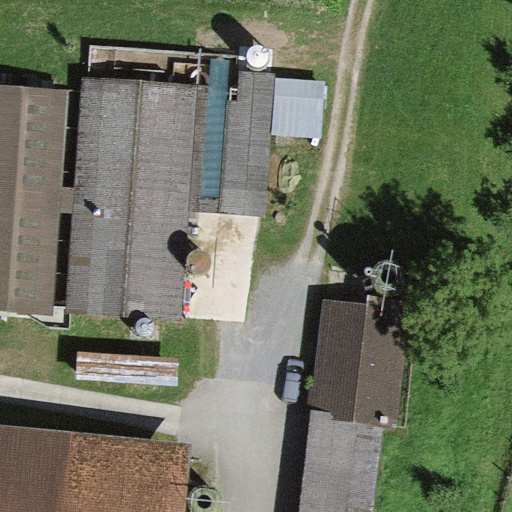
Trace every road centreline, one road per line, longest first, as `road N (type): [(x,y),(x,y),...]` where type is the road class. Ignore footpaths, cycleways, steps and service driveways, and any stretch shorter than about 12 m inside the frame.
road 1 (track): [(367,0),(279,460)]
road 2 (track): [(0,397),(279,460),(274,511)]
